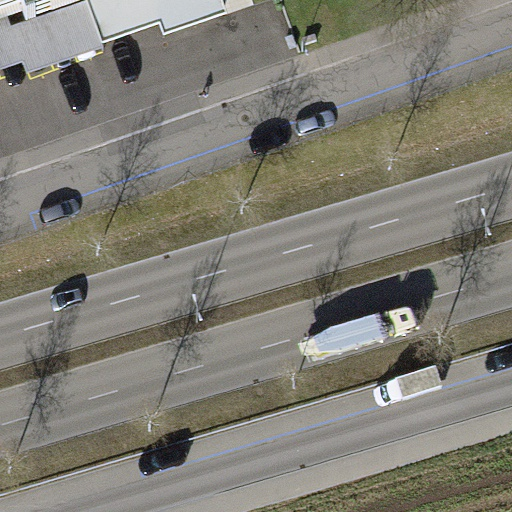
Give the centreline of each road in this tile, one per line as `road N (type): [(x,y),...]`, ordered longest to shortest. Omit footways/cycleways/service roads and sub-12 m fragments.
road 1 (residential): [(0,225),(511,36)]
road 2 (secondary): [(0,424),(511,273)]
road 3 (secondary): [(511,183),(0,333)]
road 4 (residential): [(54,511),(511,379)]
